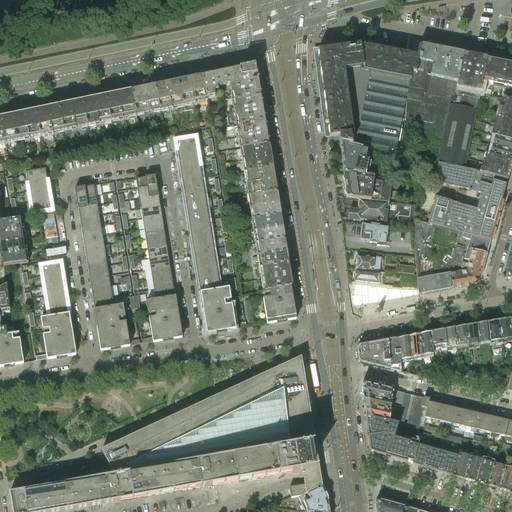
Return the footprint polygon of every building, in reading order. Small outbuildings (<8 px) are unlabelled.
[(360,45),(317,51),(329,138),(338,136),(339,143),(378,151),(395,154),(411,73),(415,74),(418,57),(360,45)] [(420,47),(418,57),(415,74),(430,77),(430,73),(435,50),(420,47)] [(448,52),(435,50),(430,73),(444,76),(448,52)] [(462,55),(448,52),(444,76),(446,76),(446,81),(456,83),(462,55)] [(479,93),(481,82),(486,60),(462,55),(456,83),(453,101),(452,106),(476,110),(477,103),(479,93)] [(511,65),(486,60),(481,82),(511,88),(511,65)] [(258,86),(255,70),(254,67),(252,67),(238,70),(242,88),(258,86)] [(238,70),(201,77),(206,98),(213,97),(213,92),(217,91),(216,88),(228,85),(229,90),(242,88),(238,70)] [(431,118),(435,97),(442,98),(446,81),(446,76),(444,76),(430,73),(430,77),(415,74),(411,73),(402,119),(429,124),(431,118)] [(201,77),(178,82),(183,107),(206,102),(206,98),(201,77)] [(456,83),(446,81),(442,98),(450,100),(453,101),(456,83)] [(178,82),(154,87),(159,112),(183,107),(178,82)] [(259,98),(258,86),(242,88),(229,90),(231,103),(259,98)] [(154,87),(130,92),(135,117),(159,112),(154,87)] [(130,92),(105,97),(110,122),(124,119),(135,117),(130,92)] [(105,97),(82,102),(87,127),(110,122),(105,97)] [(441,143),(449,105),(450,100),(442,98),(435,97),(431,118),(429,124),(436,125),(434,131),(432,141),(441,143)] [(261,109),(259,98),(231,103),(233,114),(261,109)] [(511,141),(511,102),(499,99),(496,112),(499,113),(493,136),(511,141)] [(82,102),(58,107),(63,132),(87,127),(82,102)] [(470,141),(472,130),(474,121),(476,110),(452,106),(449,105),(441,143),(437,163),(438,163),(464,168),(468,150),(471,151),(473,141),(470,141)] [(58,107),(34,112),(39,137),(63,132),(58,107)] [(263,121),(261,109),(233,114),(235,125),(263,121)] [(34,112),(11,117),(16,142),(39,137),(34,112)] [(11,117),(0,119),(0,145),(16,142),(11,117)] [(265,133),(263,121),(235,125),(237,138),(265,133)] [(267,145),(265,133),(237,138),(239,150),(267,145)] [(511,151),(511,141),(493,136),(491,136),(486,134),(485,139),(490,140),(492,141),(491,146),(511,151)] [(195,138),(176,141),(177,152),(196,148),(195,138)] [(378,151),(339,143),(341,156),(366,161),(370,162),(375,163),(377,156),(378,151)] [(269,157),(267,145),(239,150),(241,162),(269,157)] [(511,151),(491,146),(489,145),(488,150),(490,150),(489,155),(511,161),(511,151)] [(196,148),(177,152),(179,162),(198,159),(196,148)] [(511,162),(511,161),(489,155),(484,153),(483,158),(486,159),(483,169),(480,168),(479,172),(484,173),(494,176),(506,180),(507,180),(511,162)] [(366,161),(341,156),(343,174),(368,176),(369,171),(374,172),(375,163),(370,162),(366,161)] [(271,169),(269,157),(241,162),(243,174),(271,169)] [(198,159),(179,162),(180,172),(200,169),(198,159)] [(490,241),(505,185),(492,181),(494,176),(484,173),(479,172),(464,168),(438,163),(436,172),(434,182),(467,189),(467,191),(480,193),(476,209),(434,198),(427,224),(471,236),(490,241)] [(26,173),(27,183),(46,180),(45,169),(26,173)] [(200,169),(180,172),(182,182),(201,179),(200,169)] [(273,181),(271,169),(243,174),(245,185),(273,181)] [(382,178),(372,177),(368,176),(343,174),(343,176),(342,176),(343,182),(344,182),(345,189),(346,197),(346,198),(347,198),(359,199),(369,201),(388,203),(391,179),(391,174),(382,173),(382,178)] [(135,179),(137,189),(156,186),(155,176),(135,179)] [(201,179),(182,182),(184,192),(203,189),(201,179)] [(46,180),(27,183),(29,193),(48,190),(46,180)] [(275,192),(273,181),(245,185),(247,197),(275,192)] [(74,189),(76,199),(96,196),(94,186),(74,189)] [(156,186),(137,189),(138,199),(158,196),(156,186)] [(203,189),(184,192),(185,202),(204,199),(203,189)] [(48,190),(29,193),(31,203),(50,200),(48,190)] [(277,204),(275,192),(247,197),(249,209),(277,204)] [(96,196),(76,199),(77,209),(97,206),(96,196)] [(158,196),(138,199),(138,200),(139,200),(140,209),(159,206),(158,197),(158,196)] [(204,199),(185,202),(187,212),(206,209),(204,199)] [(415,206),(388,203),(369,201),(359,199),(358,208),(354,208),(354,211),(350,210),(349,219),(385,223),(386,215),(388,216),(387,227),(403,228),(413,229),(414,221),(415,218),(413,217),(415,206)] [(50,200),(31,203),(32,214),(51,211),(50,200)] [(279,216),(277,204),(249,209),(251,221),(279,216)] [(97,206),(77,209),(78,210),(79,219),(98,216),(97,207),(97,206)] [(159,206),(140,209),(142,219),(161,216),(159,206)] [(206,209),(187,212),(189,222),(208,219),(206,209)] [(98,216),(79,219),(81,229),(100,226),(98,216)] [(161,216),(142,219),(144,229),(163,226),(161,216)] [(281,228),(279,216),(251,221),(253,233),(281,228)] [(22,219),(6,221),(0,221),(0,232),(23,229),(22,219)] [(208,219),(189,222),(190,233),(209,230),(208,219)] [(461,270),(467,249),(471,236),(427,224),(424,224),(414,221),(413,229),(412,231),(414,249),(415,265),(416,290),(417,296),(448,290),(443,267),(461,271),(461,270)] [(384,247),(386,227),(362,224),(360,239),(369,241),(369,243),(377,244),(376,246),(384,247)] [(100,226),(81,229),(83,239),(101,236),(100,226)] [(163,226),(144,229),(145,239),(164,236),(163,226)] [(283,240),(281,228),(253,233),(255,244),(283,240)] [(23,229),(0,232),(0,243),(25,240),(23,229)] [(209,230),(190,233),(192,242),(211,239),(209,230)] [(101,236),(83,239),(84,250),(103,246),(101,236)] [(164,236),(145,239),(147,250),(166,246),(164,236)] [(486,255),(489,245),(490,241),(471,236),(467,249),(486,255)] [(211,239),(192,242),(194,253),(213,249),(211,239)] [(25,240),(0,243),(0,244),(1,255),(26,251),(25,240)] [(285,252),(283,240),(255,244),(257,256),(285,252)] [(108,246),(103,246),(84,250),(86,260),(105,257),(110,256),(108,246)] [(166,246),(147,250),(148,260),(168,256),(166,246)] [(213,249),(194,253),(195,263),(214,259),(213,249)] [(480,275),(486,255),(467,249),(461,270),(480,275)] [(26,251),(1,255),(3,266),(28,263),(26,251)] [(286,264),(285,252),(257,256),(259,268),(286,264)] [(168,256),(148,260),(150,270),(169,267),(168,256)] [(384,259),(356,256),(355,271),(382,274),(384,259)] [(106,267),(105,257),(86,260),(88,270),(106,267)] [(214,259),(195,263),(197,273),(216,270),(214,259)] [(41,267),(43,277),(62,274),(60,264),(41,267)] [(288,275),(286,264),(259,268),(261,280),(288,275)] [(106,267),(88,270),(89,280),(108,277),(106,267)] [(169,267),(150,270),(152,280),(171,277),(169,267)] [(478,283),(480,275),(461,270),(461,271),(443,267),(448,290),(475,285),(478,283)] [(216,270),(197,273),(198,283),(218,280),(216,270)] [(382,274),(355,271),(353,282),(381,285),(382,274)] [(62,274),(43,277),(44,287),(63,284),(62,274)] [(290,288),(288,275),(261,280),(263,292),(290,288)] [(108,277),(89,280),(91,290),(110,287),(108,277)] [(171,277),(152,280),(153,290),(172,287),(171,277)] [(218,280),(198,283),(200,293),(219,290),(218,280)] [(63,284),(44,287),(46,297),(65,294),(63,284)] [(352,295),(350,295),(350,296),(367,296),(366,286),(353,284),(352,295)] [(6,285),(0,288),(0,318),(3,318),(3,314),(10,313),(6,285)] [(371,286),(366,286),(367,296),(367,305),(377,303),(375,287),(374,287),(371,287),(371,286)] [(110,287),(91,290),(93,301),(112,297),(110,287)] [(172,287),(153,290),(155,300),(174,297),(172,287)] [(386,288),(375,287),(377,303),(388,301),(386,288)] [(228,288),(219,290),(200,293),(199,293),(202,311),(205,311),(206,327),(205,327),(206,334),(235,330),(235,329),(246,327),(245,323),(234,325),(231,305),(225,306),(224,301),(230,300),(228,288)] [(290,288),(263,292),(263,293),(262,294),(262,295),(268,294),(269,298),(263,299),(267,325),(296,320),(294,312),(293,312),(290,296),(292,296),(291,289),(290,289),(290,288)] [(387,288),(386,288),(388,301),(401,299),(399,290),(390,289),(387,289),(387,288)] [(399,290),(401,299),(417,296),(416,290),(399,290)] [(65,294),(46,297),(47,307),(67,304),(65,294)] [(367,296),(350,296),(351,306),(351,307),(352,307),(353,307),(367,305),(367,296)] [(112,297),(93,301),(94,310),(113,307),(112,297)] [(175,297),(174,297),(155,300),(146,302),(148,314),(154,313),(155,317),(149,319),(152,338),(141,340),(142,344),(152,342),(153,343),(182,338),(180,331),(176,315),(178,315),(175,297)] [(249,301),(244,302),(247,325),(253,324),(249,301)] [(67,304),(47,307),(49,317),(68,314),(67,304)] [(122,305),(113,307),(94,310),(93,310),(96,328),(99,328),(100,344),(99,345),(100,352),(129,347),(129,346),(140,345),(139,340),(128,342),(125,322),(119,323),(118,319),(124,318),(122,305)] [(69,314),(68,314),(49,317),(40,319),(42,331),(48,330),(49,335),(43,336),(46,355),(35,357),(36,361),(46,360),(47,360),(76,356),(74,348),(74,349),(70,332),(72,332),(69,314)] [(509,320),(498,322),(501,345),(506,345),(505,341),(511,340),(509,320)] [(498,322),(488,323),(490,343),(496,342),(496,346),(501,345),(498,322)] [(490,343),(488,323),(477,326),(479,346),(490,344),(490,343)] [(479,349),(479,348),(479,346),(477,326),(466,327),(468,349),(468,351),(472,350),(479,349)] [(468,349),(466,327),(455,329),(457,348),(463,348),(463,349),(468,349)] [(455,329),(445,331),(446,349),(452,349),(452,351),(457,350),(457,348),(455,329)] [(445,331),(431,334),(432,351),(441,349),(441,351),(446,350),(446,349),(445,331)] [(6,336),(0,336),(0,367),(23,364),(19,340),(13,341),(12,336),(18,335),(18,334),(6,336)] [(431,334),(420,336),(421,358),(433,356),(432,351),(431,334)] [(420,336),(409,338),(411,360),(421,358),(420,336)] [(409,338),(399,340),(400,362),(411,360),(409,338)] [(400,365),(400,362),(399,340),(393,341),(392,339),(389,340),(389,341),(387,342),(389,370),(401,373),(401,371),(400,365)] [(359,347),(356,350),(358,360),(360,363),(389,370),(387,342),(359,347)] [(320,479),(301,359),(301,358),(289,363),(279,368),(279,371),(276,372),(276,369),(268,373),(269,375),(268,375),(269,375),(258,380),(256,381),(245,386),(243,387),(233,392),(231,392),(231,393),(220,398),(220,397),(218,398),(208,403),(193,410),(193,411),(194,410),(194,412),(188,413),(188,410),(180,413),(181,415),(107,450),(106,448),(101,450),(111,471),(112,470),(114,476),(10,492),(9,493),(12,511),(55,511),(120,502),(119,499),(200,486),(200,489),(211,487),(211,485),(291,472),(291,474),(297,473),(298,479),(303,479),(304,482),(304,486),(289,488),(290,499),(299,497),(321,487),(321,483),(320,479)] [(400,405),(403,394),(364,385),(361,385),(361,387),(362,395),(392,403),(400,405)] [(392,403),(362,395),(363,406),(389,412),(392,403)] [(403,425),(409,396),(404,395),(397,424),(403,425)] [(511,419),(430,400),(423,398),(413,396),(406,426),(422,430),(425,419),(511,438),(511,419)] [(389,412),(363,406),(365,417),(388,422),(390,413),(389,412)] [(397,424),(388,422),(365,417),(369,453),(411,465),(416,445),(393,438),(397,424)] [(415,431),(405,428),(403,436),(413,439),(415,431)] [(460,443),(461,439),(434,433),(433,437),(460,443)] [(417,443),(416,445),(411,465),(421,468),(428,446),(417,443)] [(428,446),(421,468),(431,470),(437,448),(428,446)] [(447,451),(437,448),(431,470),(441,473),(447,451)] [(457,454),(447,451),(441,473),(451,476),(458,455),(457,454)] [(469,458),(458,455),(451,476),(463,480),(469,458)] [(474,483),(480,461),(469,458),(463,480),(474,483)] [(492,464),(480,461),(474,483),(486,486),(492,464)] [(504,468),(492,464),(486,486),(497,489),(504,468)] [(511,482),(511,469),(504,468),(497,489),(509,493),(511,482)] [(321,487),(299,497),(297,498),(300,504),(302,503),(305,510),(305,511),(328,511),(327,501),(328,500),(321,487)] [(379,501),(375,505),(375,511),(407,511),(408,509),(379,501)]
